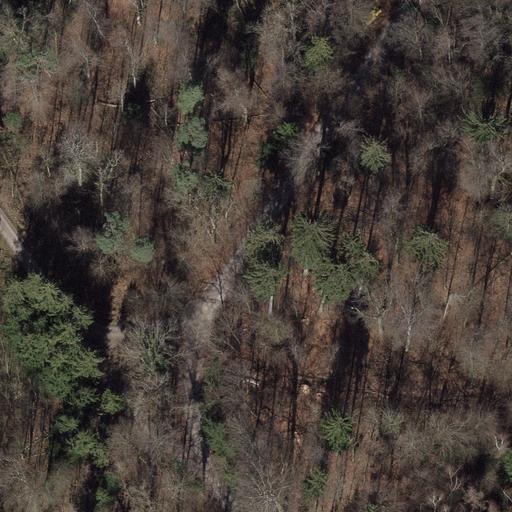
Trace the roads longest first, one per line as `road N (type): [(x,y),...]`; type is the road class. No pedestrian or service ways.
road 1 (track): [(416,0),(204,314),(191,368),(212,490)]
road 2 (track): [(0,225),(143,419),(212,490)]
road 3 (track): [(64,315),(106,334),(158,333),(204,314)]
